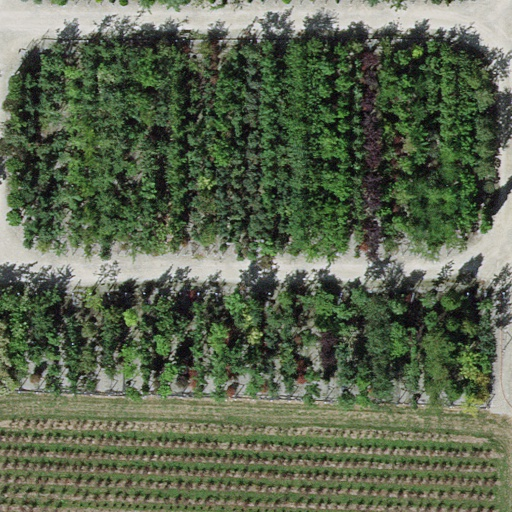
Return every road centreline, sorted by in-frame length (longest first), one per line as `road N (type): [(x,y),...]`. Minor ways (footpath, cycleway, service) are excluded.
road 1 (track): [(0,267),(461,269),(508,233),(507,0)]
road 2 (track): [(0,14),(507,15)]
